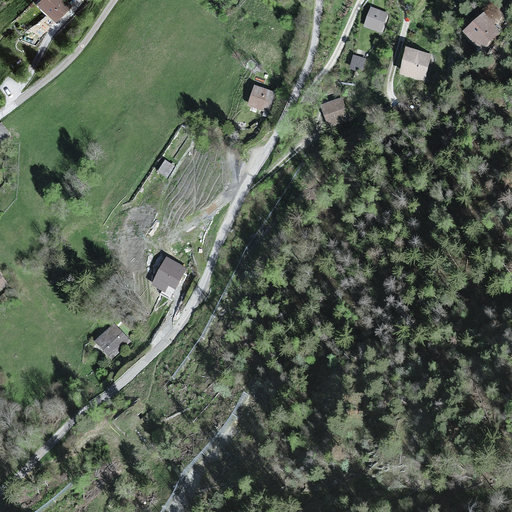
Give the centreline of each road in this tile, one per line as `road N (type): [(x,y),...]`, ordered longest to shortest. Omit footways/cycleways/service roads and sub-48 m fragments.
road 1 (residential): [(316,0),(308,61),(180,321),(0,490)]
road 2 (residential): [(0,117),(74,57),(115,0)]
